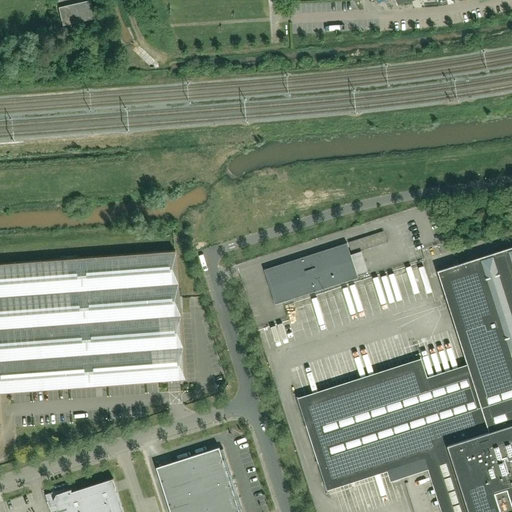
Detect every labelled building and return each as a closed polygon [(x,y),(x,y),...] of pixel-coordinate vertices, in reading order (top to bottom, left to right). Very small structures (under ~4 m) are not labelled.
[(93,18),(89,1),(58,7),(62,25),(93,18)] [(352,253),(387,242),(383,231),(348,242),(352,253)] [(358,278),(347,243),(264,270),(275,305),(358,278)] [(511,511),(511,247),(438,271),(470,371),(430,384),(423,363),(422,363),(423,365),(300,405),(299,402),(299,403),(326,486),(325,484),(429,450),(448,511),(511,511)] [(0,392),(184,379),(174,251),(0,264),(0,392)] [(269,330),(259,333),(262,347),(272,344),(269,330)] [(242,507),(223,449),(220,450),(219,447),(157,467),(170,511),(240,511),(239,508),(242,507)] [(123,511),(113,479),(72,492),(71,490),(72,490),(72,489),(63,492),(57,494),(54,500),(57,511),(123,511)]
